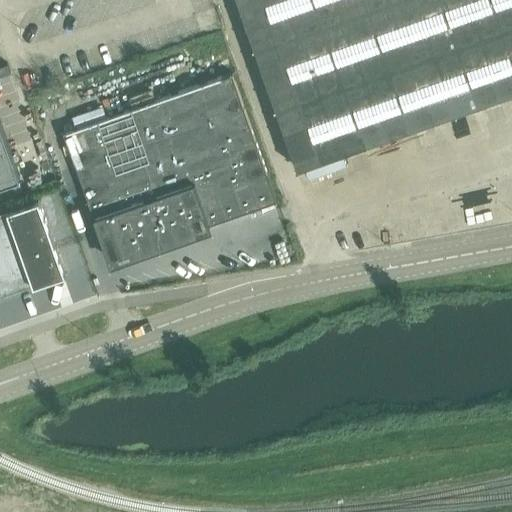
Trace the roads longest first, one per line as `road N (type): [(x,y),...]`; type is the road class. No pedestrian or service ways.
road 1 (unclassified): [(0,385),(267,292),(511,247)]
road 2 (unknown): [(239,0),(302,192),(350,274)]
